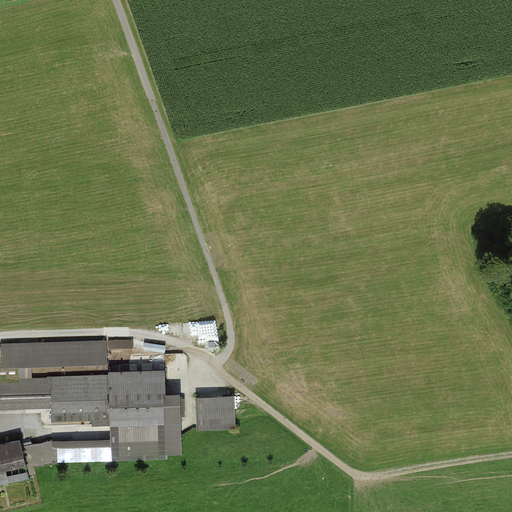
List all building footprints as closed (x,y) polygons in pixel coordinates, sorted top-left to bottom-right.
[(8,367),(110,363),(109,340),(7,343),(8,367)] [(113,426),(112,374),(55,376),(55,369),(46,370),(46,380),(0,381),(0,407),(56,406),(56,421),(95,420),(95,426),(113,426)] [(170,369),(114,371),(116,440),(56,442),(57,465),(166,462),(166,455),(181,454),(179,394),(170,395),(170,369)] [(237,396),(200,400),(204,433),(241,429),(237,396)] [(0,473),(31,467),(26,440),(0,445),(0,473)]
